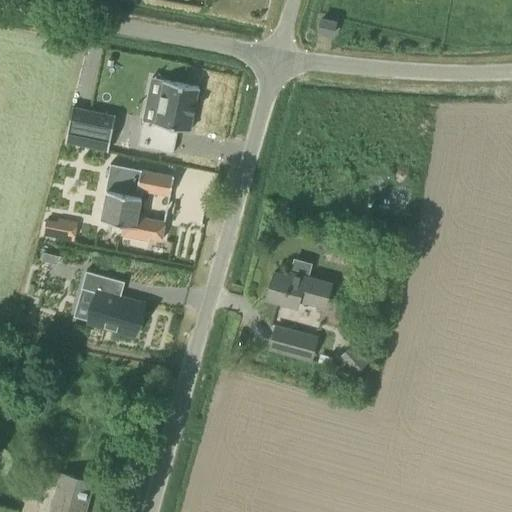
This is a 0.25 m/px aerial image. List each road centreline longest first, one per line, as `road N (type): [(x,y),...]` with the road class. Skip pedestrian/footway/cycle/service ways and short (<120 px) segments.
road 1 (unclassified): [(144,511),(271,54)]
road 2 (unclassified): [(5,0),(271,54)]
road 3 (unclassified): [(271,54),(408,75),(511,64)]
